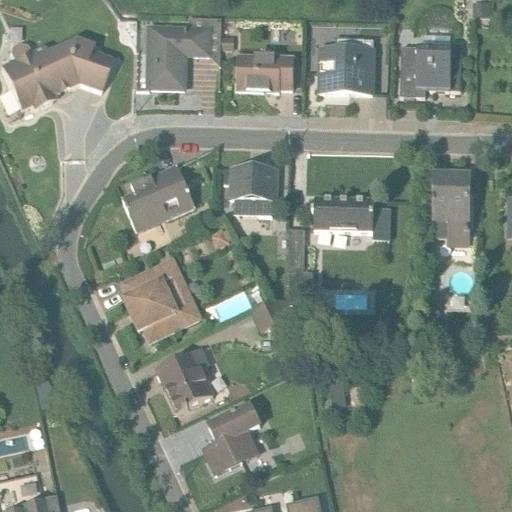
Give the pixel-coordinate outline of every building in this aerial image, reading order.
[(489,21),(490,6),(472,5),(472,20),(489,21)] [(211,63),(212,23),(188,22),(188,31),(149,30),(148,93),(184,94),(185,62),(211,63)] [(221,23),(212,23),(211,63),(219,71),(220,54),(232,55),(233,41),(220,41),(221,23)] [(449,53),(449,40),(420,39),(420,52),(449,53)] [(78,89),(100,98),(113,64),(91,56),(93,51),(74,44),(46,57),(43,52),(30,58),(26,50),(19,47),(11,51),(9,57),(13,66),(0,71),(0,73),(20,116),(31,111),(31,112),(32,112),(33,113),(34,112),(35,114),(36,113),(36,114),(51,107),(50,106),(52,106),(51,105),(52,104),(52,103),(53,102),(52,101),(78,89)] [(321,52),(319,98),(371,99),(372,46),(337,45),(337,53),(321,52)] [(400,51),(399,101),(403,102),(403,104),(414,104),(414,102),(424,102),(424,93),(429,93),(429,95),(459,96),(461,49),(451,49),(450,53),(449,53),(420,52),(400,51)] [(278,94),(292,95),(292,61),(238,60),(237,95),(278,96),(278,94)] [(122,203),(135,232),(193,207),(176,169),(130,188),(134,198),(122,203)] [(275,172),(230,170),(230,174),(222,173),(222,184),(228,184),(227,202),(233,202),(233,216),(271,216),(272,203),(274,203),(275,172)] [(466,249),(468,177),(449,176),(449,179),(434,178),(434,176),(433,176),(432,240),(446,240),(446,248),(466,249)] [(314,200),(313,233),(324,234),(339,234),(372,235),(373,237),(374,238),(375,239),(376,240),(377,241),(379,241),(380,241),(381,241),(382,240),(383,240),(384,239),(385,238),(386,236),(386,234),(387,216),(384,212),(372,212),(373,202),(314,200)] [(222,229),(208,236),(215,250),(229,243),(228,242),(231,240),(225,229),(222,231),(222,229)] [(303,231),(287,230),(286,274),(288,274),(287,314),(296,314),(297,306),(314,306),(314,290),(311,290),(311,273),(303,273),(303,231)] [(339,234),(324,234),(324,246),(339,246),(339,234)] [(201,318),(174,260),(121,284),(127,295),(144,332),(149,342),(201,318)] [(137,335),(144,332),(127,295),(119,299),(137,335)] [(286,322),(276,300),(250,312),(260,334),(286,322)] [(427,356),(440,358),(440,352),(442,352),(443,319),(438,319),(439,305),(428,305),(427,356)] [(155,370),(176,414),(213,395),(201,370),(209,366),(201,349),(155,370)] [(342,384),(326,386),(329,408),(345,406),(342,384)] [(202,451),(214,476),(258,455),(247,433),(260,427),(250,405),(207,426),(216,445),(202,451)] [(0,511),(56,511),(54,501),(43,504),(44,506),(41,507),(36,479),(0,485),(0,511)] [(271,511),(270,508),(249,511),(319,511),(316,498),(285,505),(286,511),(271,511)]
